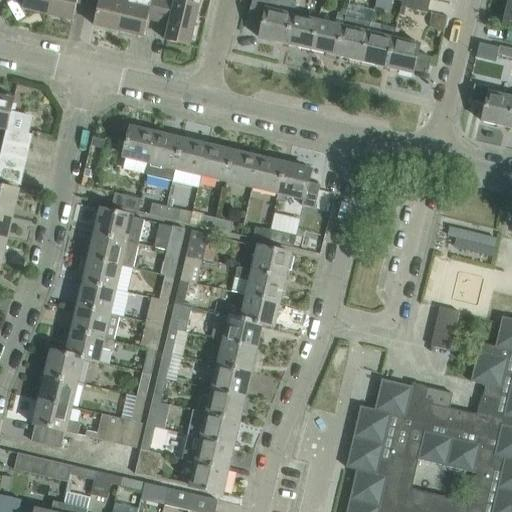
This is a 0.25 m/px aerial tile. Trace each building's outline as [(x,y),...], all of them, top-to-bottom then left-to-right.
[(48,15),(51,0),(26,0),(24,9),(48,15)] [(51,0),(48,15),(73,21),(77,0),(51,0)] [(119,32),(126,0),(93,0),(100,2),(95,26),(119,32)] [(160,16),(163,0),(126,0),(119,32),(144,38),(150,13),(160,16)] [(190,46),(199,6),(200,0),(186,0),(185,3),(175,1),(175,2),(166,0),(163,0),(160,16),(171,18),(166,41),(190,46)] [(285,45),(292,15),(295,0),(283,0),(284,0),(281,0),(252,0),(248,23),(263,26),(260,39),(285,45)] [(403,0),(403,3),(399,16),(405,18),(407,9),(428,14),(431,0),(403,0)] [(311,51),(317,21),(292,15),(285,45),(311,51)] [(361,62),(370,24),(345,18),(343,27),(336,57),(361,62)] [(336,57),(343,27),(317,21),(311,51),(336,57)] [(387,68),(394,38),(396,30),(370,24),(361,62),(387,68)] [(432,58),(418,55),(420,45),(394,38),(387,68),(413,75),(414,71),(428,75),(432,58)] [(511,59),(511,49),(500,47),(498,57),(511,59)] [(508,128),(511,111),(511,97),(491,93),(492,89),(475,85),(471,101),(487,105),(483,122),(508,128)] [(25,117),(11,114),(14,101),(0,97),(0,127),(7,129),(27,134),(29,124),(25,117)] [(33,135),(27,134),(7,129),(4,142),(30,148),(33,135)] [(149,163),(156,134),(156,132),(143,129),(143,131),(131,129),(124,157),(127,158),(125,167),(148,173),(151,163),(149,163)] [(172,183),(176,169),(182,141),(171,138),(172,135),(159,132),(158,135),(156,134),(149,163),(151,163),(148,173),(147,176),(172,183)] [(201,175),(208,147),(207,147),(208,144),(195,141),(194,144),(182,141),(176,169),(201,175)] [(27,160),(30,148),(4,142),(1,154),(27,160)] [(227,181),(233,153),(223,150),(223,147),(210,144),(210,147),(208,147),(201,175),(227,181)] [(253,187),(259,159),(258,159),(259,156),(246,153),(245,156),(233,153),(227,181),(253,187)] [(0,167),(24,173),(27,160),(1,154),(0,157),(0,167)] [(279,193),(286,165),(274,162),(275,160),(262,157),(261,159),(259,159),(253,187),(279,193)] [(315,209),(321,186),(309,183),(312,171),(310,171),(311,168),(297,165),(297,168),(286,165),(279,193),(304,199),(302,206),(315,209)] [(0,180),(21,186),(24,173),(0,167),(0,180)] [(0,214),(14,218),(20,192),(0,186),(0,214)] [(142,200),(115,194),(112,206),(139,212),(142,200)] [(164,218),(167,208),(153,204),(150,215),(164,218)] [(182,211),(167,208),(164,218),(179,222),(182,211)] [(145,220),(133,217),(100,209),(94,235),(139,245),(145,220)] [(0,239),(8,241),(14,218),(0,214),(0,239)] [(215,230),(218,220),(204,217),(202,227),(215,230)] [(233,223),(218,220),(215,230),(231,234),(233,223)] [(173,227),(167,252),(180,255),(186,230),(173,227)] [(268,242),(270,232),(256,229),(254,239),(268,242)] [(193,231),(187,257),(203,260),(209,235),(193,231)] [(270,231),(270,232),(268,242),(294,249),(297,237),(270,231)] [(133,268),(139,245),(94,235),(88,260),(121,267),(122,265),(133,268)] [(0,264),(3,265),(8,241),(0,239),(0,264)] [(291,271),(295,257),(292,256),(292,254),(260,247),(254,272),(286,280),(289,270),(291,271)] [(174,278),(180,255),(167,252),(162,275),(166,276),(174,278)] [(197,284),(203,260),(187,257),(181,281),(189,282),(197,284)] [(116,291),(121,267),(88,260),(83,284),(116,291)] [(281,304),(286,280),(254,272),(238,268),(232,293),(248,297),(281,304)] [(168,302),(174,278),(166,276),(160,300),(168,302)] [(183,307),(189,282),(181,281),(175,305),(183,307)] [(110,315),(116,291),(83,284),(77,308),(110,315)] [(275,328),(281,304),(248,297),(245,310),(234,308),(231,318),(243,321),(262,325),(275,328)] [(163,325),(168,302),(160,300),(152,298),(147,322),(163,325)] [(192,309),(183,307),(175,305),(169,330),(178,332),(186,334),(192,309)] [(105,340),(105,338),(110,315),(77,308),(71,332),(105,340)] [(451,351),(460,313),(460,312),(440,308),(431,347),(451,351)] [(257,351),(262,325),(243,321),(231,318),(218,315),(212,340),(224,343),(257,351)] [(511,511),(511,319),(503,317),(496,347),(482,344),(480,352),(478,351),(471,382),(486,387),(479,416),(450,409),(453,394),(424,387),(424,386),(423,386),(422,389),(382,380),(375,410),(361,406),(347,468),(357,471),(347,511),(511,511)] [(157,350),(163,325),(147,322),(141,346),(149,348),(157,350)] [(172,356),(178,332),(169,330),(164,354),(172,356)] [(116,341),(105,338),(105,340),(71,332),(66,355),(83,360),(83,359),(99,363),(103,348),(114,350),(116,341)] [(251,375),(257,351),(224,343),(219,367),(251,375)] [(151,376),(157,350),(149,348),(143,374),(151,376)] [(77,384),(83,360),(66,355),(51,351),(45,376),(77,384)] [(167,380),(172,356),(164,354),(158,378),(167,380)] [(246,399),(251,375),(219,367),(213,391),(246,399)] [(145,400),(151,376),(143,374),(138,398),(145,400)] [(72,408),(77,384),(45,376),(39,400),(72,408)] [(161,404),(167,380),(158,378),(152,402),(161,404)] [(247,414),(250,400),(246,399),(213,391),(208,415),(240,422),(242,413),(247,414)] [(139,423),(145,400),(138,398),(132,422),(139,423)] [(68,421),(72,408),(39,400),(33,425),(78,435),(80,424),(68,421)] [(155,428),(161,404),(152,402),(147,427),(155,428)] [(115,444),(121,419),(102,415),(98,433),(87,431),(85,437),(115,444)] [(235,447),(240,422),(208,415),(202,440),(235,447)] [(126,446),(132,422),(121,419),(115,444),(126,446)] [(137,449),(143,424),(139,423),(132,422),(126,446),(137,449)] [(150,452),(155,428),(147,427),(141,450),(150,452)] [(229,472),(235,447),(202,440),(197,464),(229,472)] [(162,455),(150,452),(141,450),(135,475),(157,480),(162,455)] [(68,482),(70,474),(72,466),(18,454),(15,469),(68,482)] [(224,495),(229,472),(197,464),(191,488),(224,495)] [(94,480),(96,472),(72,466),(70,474),(94,480)] [(111,484),(118,486),(120,477),(96,472),(94,480),(91,494),(107,498),(111,484)] [(0,473),(0,486),(10,489),(13,477),(0,473)] [(143,491),(145,483),(120,477),(118,486),(143,491)] [(167,497),(168,489),(145,483),(143,491),(167,497)] [(190,510),(193,494),(168,489),(167,497),(165,505),(190,510)] [(214,511),(218,500),(193,494),(190,510),(197,511),(214,511)] [(61,511),(64,503),(54,501),(51,511),(45,511),(21,506),(19,511),(61,511)] [(87,511),(88,509),(64,503),(61,511),(87,511)]
